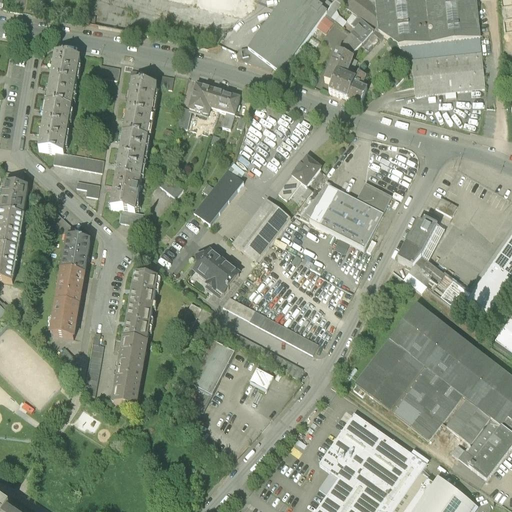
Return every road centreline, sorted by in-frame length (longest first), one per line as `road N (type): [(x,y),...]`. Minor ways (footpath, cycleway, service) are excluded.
road 1 (residential): [(441,144),(325,373),(207,511)]
road 2 (residential): [(41,29),(239,75),(441,144)]
road 3 (residential): [(101,314),(113,246),(18,152),(41,29)]
